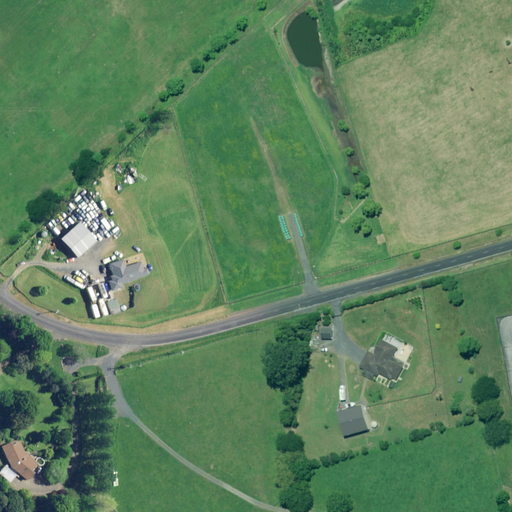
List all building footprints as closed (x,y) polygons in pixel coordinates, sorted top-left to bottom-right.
[(98,241),(79,220),(59,239),(78,260),(98,241)] [(124,265),(122,259),(107,264),(113,279),(108,281),(111,291),(122,287),(121,284),(149,274),(147,269),(143,270),(140,260),(124,265)] [(95,299),(89,287),(85,289),(91,301),(95,299)] [(120,312),(116,299),(107,302),(111,315),(120,312)] [(96,303),(89,305),(94,318),(100,316),(96,303)] [(333,339),(334,329),(323,329),(323,338),(333,339)] [(399,348),(382,340),(375,354),(370,352),(361,367),(365,369),(363,374),(374,380),(377,375),(379,376),(380,373),(391,379),(392,378),(397,381),(407,362),(395,356),(399,348)] [(370,429),(363,405),(340,412),(347,436),(370,429)] [(42,469),(37,465),(38,464),(25,453),(18,438),(1,447),(10,467),(27,481),(34,472),(37,475),(42,469)] [(16,475),(5,466),(0,471),(0,474),(9,483),(16,475)]
